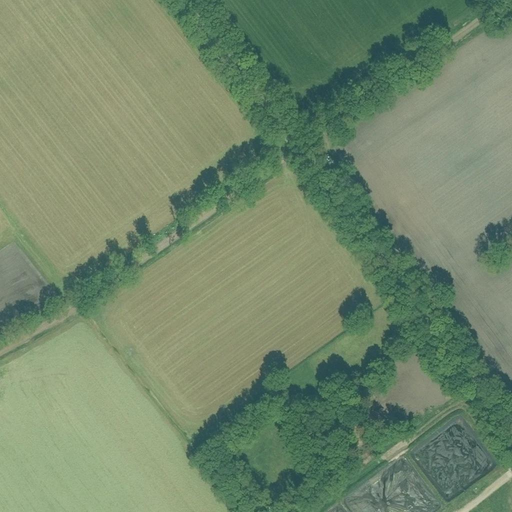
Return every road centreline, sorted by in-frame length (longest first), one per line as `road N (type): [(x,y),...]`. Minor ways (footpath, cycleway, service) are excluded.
road 1 (track): [(0,351),(116,280),(511,0)]
road 2 (unclassified): [(511,436),(180,0)]
